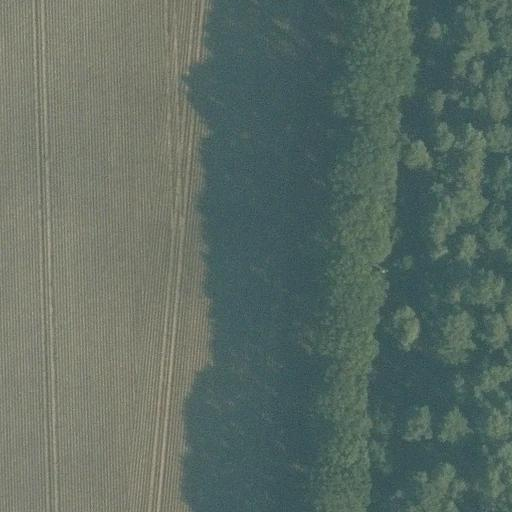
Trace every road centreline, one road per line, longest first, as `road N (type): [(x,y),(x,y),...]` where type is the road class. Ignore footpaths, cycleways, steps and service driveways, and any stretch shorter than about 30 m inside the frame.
road 1 (track): [(336,511),(381,0)]
road 2 (track): [(370,122),(511,133)]
